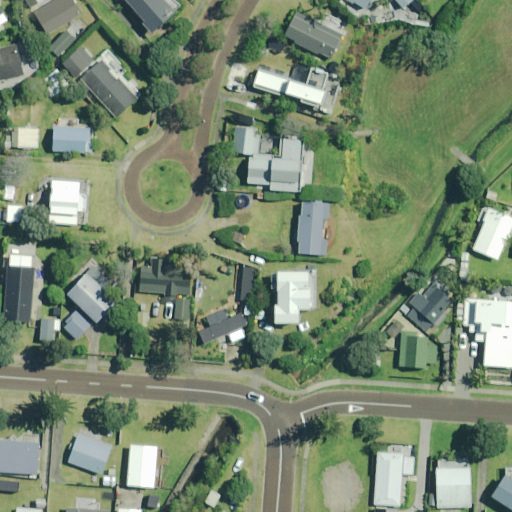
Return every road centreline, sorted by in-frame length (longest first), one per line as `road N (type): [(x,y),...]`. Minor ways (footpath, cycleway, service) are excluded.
road 1 (residential): [(252,0),(204,109),(196,201),(159,219),(135,200),(135,170),(171,139),(197,44),(221,0)]
road 2 (residential): [(0,378),(213,391),(250,399),(277,421)]
road 3 (residential): [(277,421),(339,403),(511,413)]
